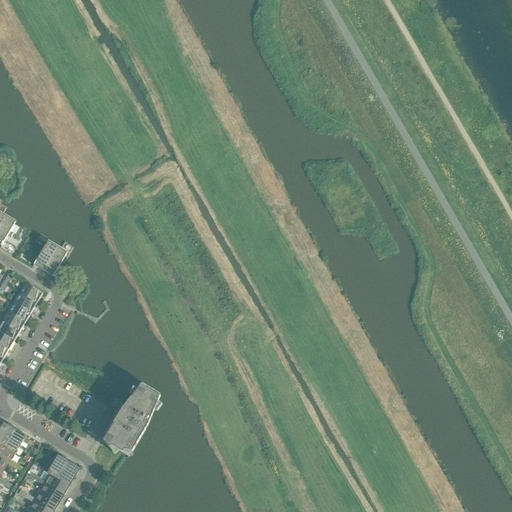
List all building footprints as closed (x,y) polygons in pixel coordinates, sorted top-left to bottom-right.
[(0,226),(0,245),(2,246),(15,225),(5,219),(0,226)] [(19,240),(18,242),(19,247),(22,249),(24,250),(30,249),(32,247),(25,243),(19,240)] [(43,271),(56,249),(47,244),(34,265),(43,271)] [(53,277),(66,255),(56,249),(43,271),(53,277)] [(43,294),(33,288),(34,286),(30,284),(28,286),(26,284),(20,294),(37,304),(41,298),(40,298),(41,296),(42,296),(43,294)] [(37,304),(20,294),(15,303),(31,313),(35,307),(34,307),(36,305),(36,306),(37,304)] [(31,313),(15,303),(9,312),(26,323),(29,317),(29,316),(30,315),(31,313)] [(26,323),(9,312),(3,322),(20,332),(24,326),(23,326),(24,324),(25,324),(26,323)] [(20,332),(3,322),(0,327),(0,332),(15,341),(18,335),(19,333),(20,332)] [(15,341),(0,332),(0,344),(9,350),(13,344),(12,344),(13,342),(14,343),(15,341)] [(9,350),(0,344),(0,357),(4,360),(7,354),(7,353),(8,352),(9,350)] [(148,426),(160,398),(141,386),(122,410),(104,441),(108,447),(107,449),(109,450),(110,449),(114,454),(119,451),(129,457),(148,426)] [(1,432),(0,433),(18,444),(24,435),(23,435),(8,425),(6,424),(5,426),(6,427),(4,429),(3,429),(1,432)] [(0,445),(13,453),(18,444),(0,433),(0,445)] [(13,453),(0,445),(0,456),(8,462),(9,460),(13,453)] [(8,462),(0,456),(0,468),(3,470),(7,464),(14,468),(16,464),(9,460),(8,462)] [(60,457),(55,466),(73,477),(74,475),(76,472),(75,471),(76,469),(77,470),(78,468),(61,457),(60,457)] [(22,470),(23,468),(16,464),(14,468),(21,472),(22,470)] [(55,466),(50,475),(68,485),(69,484),(68,483),(69,481),(70,481),(72,478),(73,477),(55,466)] [(30,475),(29,477),(36,481),(38,477),(32,473),(30,475)] [(45,481),(44,483),(63,494),(63,492),(65,489),(64,488),(65,486),(67,487),(68,486),(68,485),(50,475),(45,481)] [(38,477),(36,481),(43,485),(39,492),(57,503),(58,501),(57,501),(58,498),(59,499),(61,496),(63,494),(44,483),(45,481),(38,477)] [(11,488),(13,486),(6,481),(3,485),(10,490),(11,488)] [(20,493),(19,495),(26,499),(28,495),(21,491),(20,493)] [(35,499),(34,501),(52,511),(53,510),(55,507),(54,506),(55,504),(56,505),(57,503),(39,492),(35,499)] [(28,495),(26,499),(33,503),(29,510),(32,511),(52,511),(34,501),(35,499),(28,495)]
